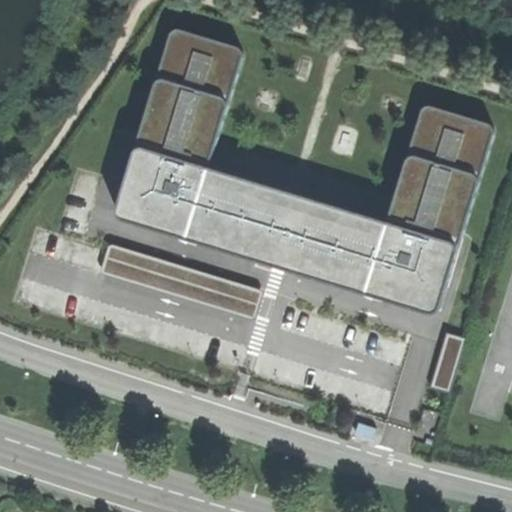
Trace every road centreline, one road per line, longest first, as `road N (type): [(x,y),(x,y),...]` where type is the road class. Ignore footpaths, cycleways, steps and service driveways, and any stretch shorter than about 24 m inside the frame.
road 1 (unclassified): [(511,506),(336,459),(0,350)]
road 2 (unknown): [(392,458),(409,390),(399,366),(41,258)]
road 3 (tertiary): [(0,435),(243,511)]
